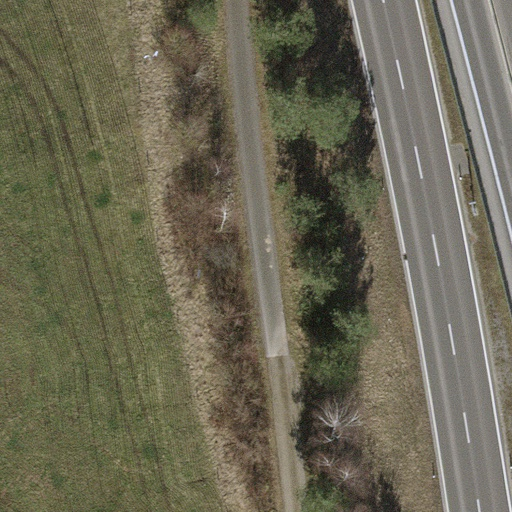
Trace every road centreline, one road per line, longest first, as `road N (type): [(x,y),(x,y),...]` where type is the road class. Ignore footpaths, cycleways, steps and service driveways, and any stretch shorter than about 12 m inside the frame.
road 1 (primary): [(482,511),(385,0)]
road 2 (track): [(291,511),(238,0)]
road 3 (trunk): [(472,0),(511,153)]
